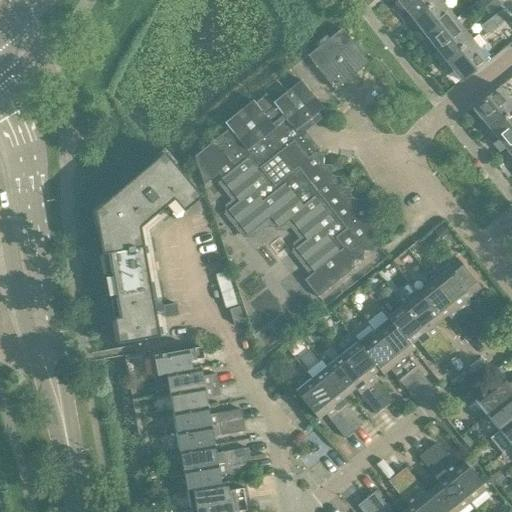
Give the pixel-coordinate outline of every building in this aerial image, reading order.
[(400,15),(408,25),(439,0),(397,0),(396,1),(404,11),(400,15)] [(420,31),(429,42),(455,20),(439,0),(408,25),(416,35),(420,31)] [(503,10),(491,19),(498,27),(509,18),(503,10)] [(498,27),(491,19),(480,28),(486,36),(498,27)] [(432,56),(440,66),(472,41),(455,20),(429,42),(437,52),(432,56)] [(472,41),(440,66),(448,76),(453,72),(462,83),(488,62),(479,50),(485,45),(478,36),(472,41)] [(291,46),(200,120),(222,145),(217,149),(234,169),(257,150),(261,154),(285,133),(303,154),(298,158),(310,173),(306,176),(344,221),(347,218),(376,253),(396,236),(393,231),(418,211),(334,107),(338,103),(291,46)] [(477,125),(485,135),(511,113),(511,104),(499,89),(473,110),(482,121),(477,125)] [(498,141),(506,151),(511,146),(511,113),(485,135),(493,145),(498,141)] [(98,234),(118,345),(167,336),(164,318),(177,316),(175,304),(162,307),(148,232),(170,214),(175,220),(201,198),(174,166),(177,164),(164,149),(152,160),(154,162),(111,198),(109,196),(91,211),(95,235),(98,234)] [(430,278),(433,282),(476,335),(484,328),(464,303),(481,290),(455,258),(430,278)] [(433,282),(418,294),(440,322),(447,317),(467,342),(476,335),(433,282)] [(418,294),(403,306),(445,359),(454,352),(434,327),(440,322),(418,294)] [(387,319),(388,320),(388,319),(410,346),(416,341),(436,366),(445,359),(403,306),(387,319)] [(244,322),(239,307),(229,311),(234,326),(244,322)] [(388,320),(373,332),(407,374),(415,367),(407,356),(414,351),(410,346),(388,319),(388,320)] [(373,332),(358,343),(358,344),(379,371),(382,376),(390,370),(398,381),(407,374),(373,332)] [(357,343),(342,355),(384,408),(393,401),(372,376),(379,371),(358,344),(358,343),(357,343)] [(152,378),(165,376),(165,375),(191,370),(190,362),(204,359),(202,348),(148,358),(152,378)] [(342,355),(326,367),(349,395),(355,390),(375,415),(384,408),(342,355)] [(326,367),(311,380),(353,432),(362,426),(342,401),(349,395),(326,367)] [(165,376),(169,394),(218,386),(216,375),(202,377),(200,368),(191,370),(165,375),(165,376)] [(474,400),(487,416),(511,395),(511,381),(508,385),(502,378),(474,400)] [(353,432),(311,380),(295,392),(318,420),(325,414),(345,439),(353,432)] [(169,394),(172,414),(207,407),(206,399),(220,396),(218,386),(169,394)] [(511,395),(487,416),(499,431),(511,420),(511,395)] [(172,414),(176,433),(242,421),(240,410),(209,416),(207,407),(172,414)] [(511,420),(499,431),(511,447),(511,445),(511,420)] [(176,433),(179,452),(214,446),(213,437),(244,432),(242,421),(176,433)] [(436,444),(427,451),(469,503),(485,491),(463,463),(456,469),(436,444)] [(179,452),(182,471),(249,460),(247,449),(216,454),(214,446),(179,452)] [(439,483),(432,488),(451,511),(458,511),(469,503),(427,451),(419,458),(439,483)] [(186,491),(187,491),(187,490),(221,484),(219,476),(251,470),(249,460),(182,471),(186,491)] [(405,468),(397,475),(425,511),(451,511),(432,488),(425,494),(405,468)] [(408,507),(401,511),(425,511),(397,475),(388,482),(408,507)] [(187,491),(190,510),(244,500),(242,489),(228,492),(226,483),(221,484),(187,490),(187,491)] [(389,511),(375,493),(366,500),(375,511),(389,511)] [(190,510),(190,511),(241,511),(246,511),(244,500),(190,510)] [(361,511),(375,511),(366,500),(357,506),(361,511)]
